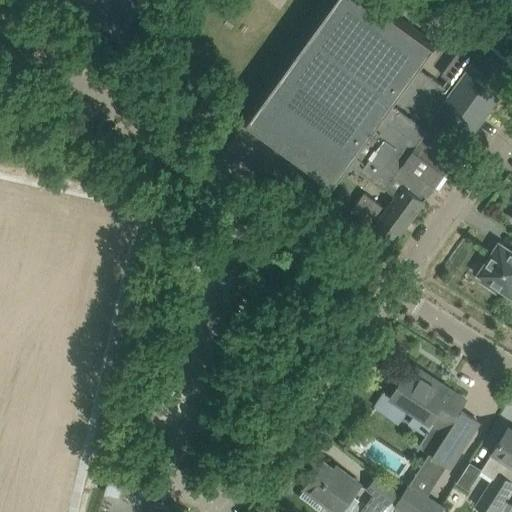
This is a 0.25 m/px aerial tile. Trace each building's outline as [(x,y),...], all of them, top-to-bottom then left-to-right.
[(434,45),(371,0),(334,0),(247,121),(333,183),(348,162),(395,196),(401,188),(422,202),(435,183),(439,186),(449,172),(445,169),(455,156),(453,155),(457,149),(459,150),(511,77),(511,61),(485,42),(482,46),(469,36),(441,74),(455,84),(450,91),(428,75),(421,85),(410,77),(434,45)] [(393,241),(422,202),(401,188),(395,196),(386,208),(364,192),(351,210),(393,241)] [(511,251),(501,244),(494,254),(492,252),(478,274),(483,277),(481,281),(496,291),(498,288),(507,293),(511,285),(511,251)] [(478,422),(458,409),(464,399),(411,365),(407,371),(405,370),(402,374),(404,376),(392,395),(386,391),(376,406),(388,413),(405,405),(433,423),(418,446),(450,466),(478,422)] [(494,511),(503,499),(511,484),(511,429),(508,427),(492,451),(493,452),(481,470),(492,477),(474,505),(485,511),(494,511)] [(304,488),(299,494),(322,511),(326,505),(335,511),(338,511),(341,508),(352,494),(360,484),(342,471),(340,474),(324,462),(304,488)] [(389,503),(396,494),(375,478),(368,487),(389,503)] [(410,484),(395,505),(405,511),(441,511),(445,508),(410,484)] [(511,505),(503,499),(494,511),(508,511),(511,506),(511,505)]
